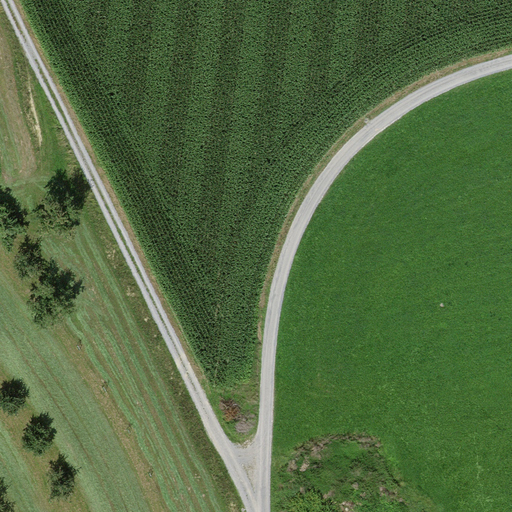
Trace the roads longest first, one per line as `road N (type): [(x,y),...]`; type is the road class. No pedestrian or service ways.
road 1 (track): [(258,511),(276,281),(318,188),(390,113),(511,61)]
road 2 (track): [(256,495),(186,372),(7,0)]
